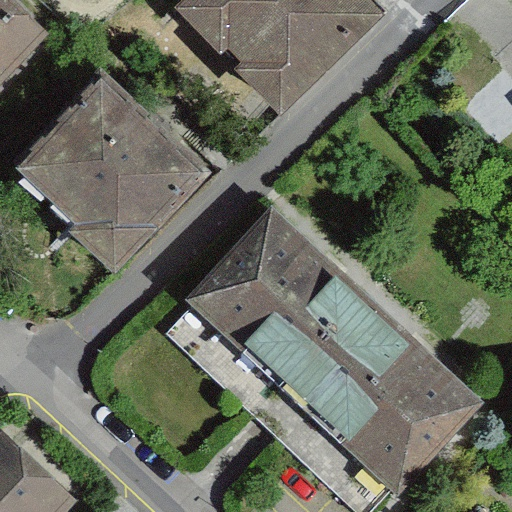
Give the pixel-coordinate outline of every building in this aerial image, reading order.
[(226,77),(272,125),(379,22),(357,0),(188,0),(169,19),(212,63),(218,57),(232,72),(226,77)] [(0,77),(29,48),(0,20),(0,77)] [(190,188),(89,94),(5,184),(68,244),(64,248),(105,286),(138,250),(135,247),(190,188)] [(380,511),(466,420),(267,235),(167,343),(349,511),(380,511)] [(0,511),(66,511),(75,503),(5,435),(0,441),(0,511)]
